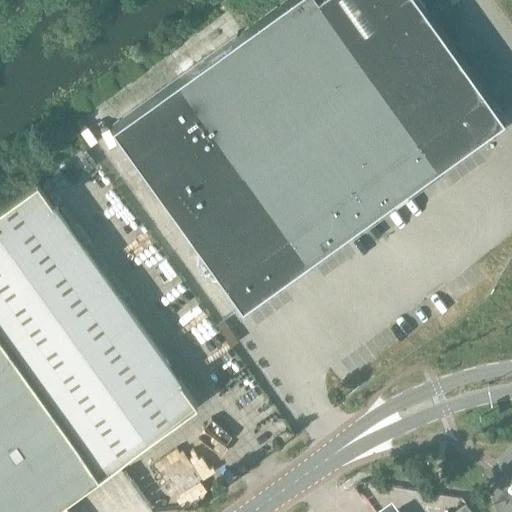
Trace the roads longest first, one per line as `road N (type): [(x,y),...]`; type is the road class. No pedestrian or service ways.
road 1 (unclassified): [(511,370),(436,387),(361,439)]
road 2 (unclassified): [(361,439),(511,393)]
road 3 (unclassified): [(255,511),(361,439)]
